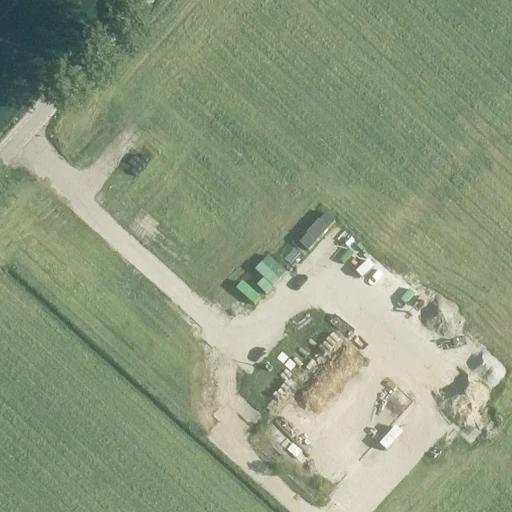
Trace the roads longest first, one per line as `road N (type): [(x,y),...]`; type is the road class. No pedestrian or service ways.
road 1 (track): [(361,511),(452,414),(310,290),(244,358),(12,146)]
road 2 (track): [(302,511),(201,420),(198,390),(219,334)]
road 3 (unclassified): [(0,159),(142,0)]
